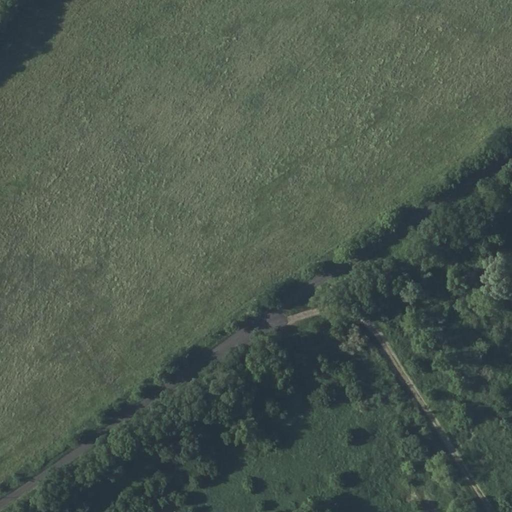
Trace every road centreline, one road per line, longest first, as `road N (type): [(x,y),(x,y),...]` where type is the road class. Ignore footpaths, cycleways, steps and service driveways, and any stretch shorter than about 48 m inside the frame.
road 1 (track): [(0,505),(257,322),(511,156)]
road 2 (track): [(257,322),(322,308),(352,314),(381,337),(493,511)]
